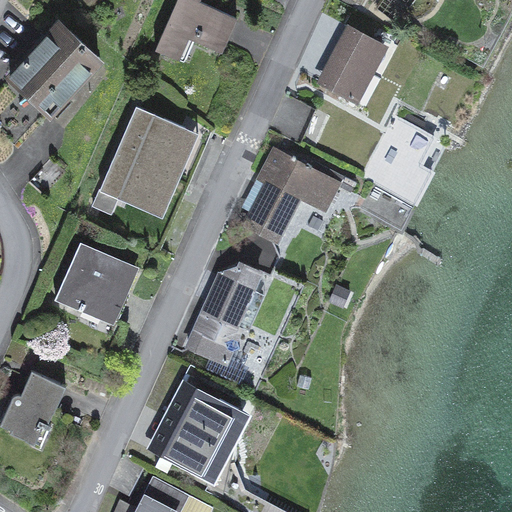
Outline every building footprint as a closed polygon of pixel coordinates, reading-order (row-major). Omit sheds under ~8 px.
[(178,0),(158,48),(184,60),(195,34),(222,46),(233,19),(196,3),(197,0),(178,0)] [(15,76),(50,111),(98,64),(62,28),(15,76)] [(350,30),(337,55),(369,71),(381,46),(350,30)] [(337,55),(324,80),(356,96),(369,71),(337,55)] [(96,203),(111,210),(119,192),(161,211),(196,136),(138,110),(96,203)] [(434,138),(394,119),(367,177),(414,198),(426,172),(420,169),(434,138)] [(270,183),(252,223),(279,235),(297,195),(324,208),(336,181),(274,152),(262,179),(270,183)] [(81,245),(57,298),(114,323),(138,270),(81,245)] [(229,260),(190,343),(239,367),(243,358),(255,364),(270,332),(252,323),(272,280),(229,260)] [(0,429),(38,444),(63,385),(33,372),(21,401),(13,398),(0,429)] [(183,385),(152,446),(212,476),(242,414),(183,385)] [(153,477),(135,511),(212,511),(214,508),(153,477)]
